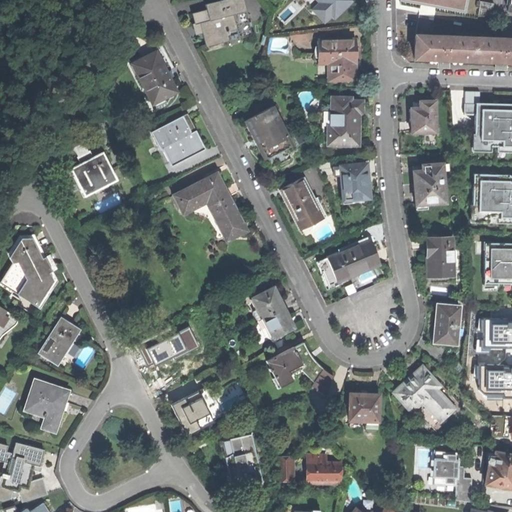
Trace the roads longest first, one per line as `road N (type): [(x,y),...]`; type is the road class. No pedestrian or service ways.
road 1 (residential): [(155,0),(333,345),(354,359),(397,349),(413,318),(390,177),(385,74)]
road 2 (residential): [(130,381),(106,400),(68,457),(68,480),(83,500),(100,505),(175,470)]
road 3 (residential): [(27,170),(130,381)]
road 4 (residential): [(138,0),(27,170)]
road 5 (residential): [(511,80),(385,74)]
